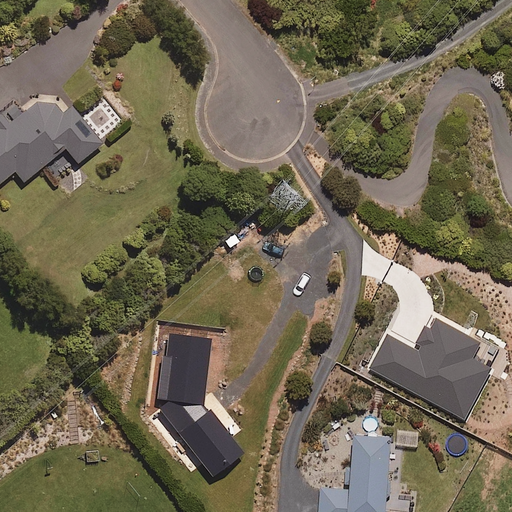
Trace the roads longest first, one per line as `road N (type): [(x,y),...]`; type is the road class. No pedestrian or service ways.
road 1 (unknown): [(312,100),(341,101),(389,80),(511,4)]
road 2 (residential): [(207,0),(255,81),(254,120)]
